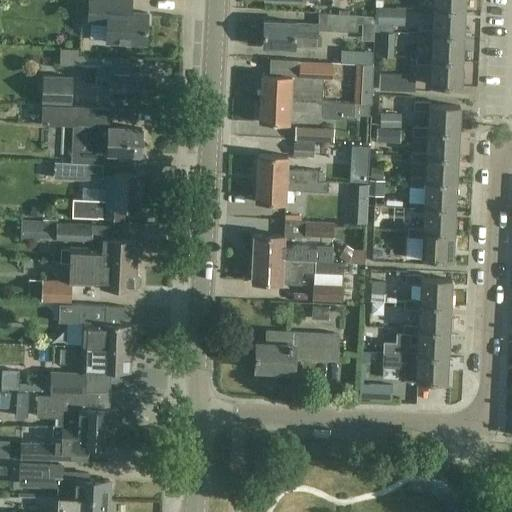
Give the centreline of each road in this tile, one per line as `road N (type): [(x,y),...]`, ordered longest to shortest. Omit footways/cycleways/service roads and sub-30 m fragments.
road 1 (residential): [(198,411),(485,424),(500,143)]
road 2 (tertiary): [(198,411),(217,0)]
